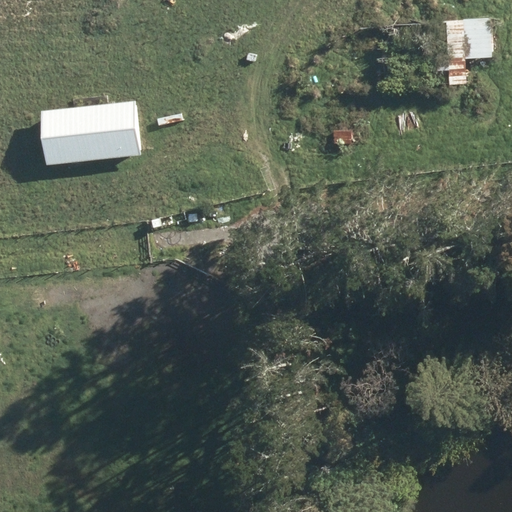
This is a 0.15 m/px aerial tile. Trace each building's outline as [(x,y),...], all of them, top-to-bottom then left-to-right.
[(382,28),(386,90),(476,84),(474,60),(499,58),(497,20),(382,28)] [(76,96),(77,108),(38,111),(43,167),(146,158),(141,102),(109,105),(107,93),(76,96)] [(195,120),(158,126),(162,146),(199,140),(195,120)] [(337,132),(338,145),(357,144),(356,131),(337,132)] [(183,260),(139,263),(141,284),(185,281),(183,260)]
